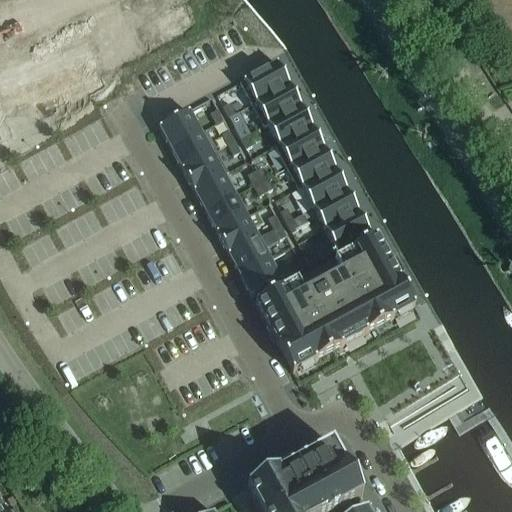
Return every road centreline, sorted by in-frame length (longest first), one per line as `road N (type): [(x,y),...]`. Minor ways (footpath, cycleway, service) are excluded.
road 1 (residential): [(125,125),(295,436)]
road 2 (unclassified): [(511,229),(368,0)]
road 3 (tertiary): [(119,511),(0,353)]
road 4 (residential): [(398,511),(342,410),(295,436)]
road 5 (residential): [(295,436),(161,511)]
road 6 (residential): [(125,125),(258,50)]
road 7 (track): [(412,0),(490,117)]
